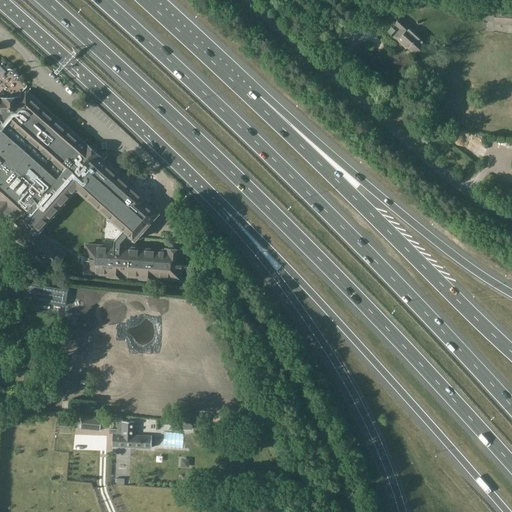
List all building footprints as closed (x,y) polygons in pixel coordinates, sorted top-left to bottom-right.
[(511,1),(505,1),(505,11),(487,10),(487,20),(495,21),(494,24),(511,25),(511,1)] [(400,30),(394,36),(396,39),(415,56),(426,45),(413,33),(414,31),(405,23),(407,21),(402,16),(394,24),(396,26),(400,30)] [(0,223),(15,208),(28,220),(14,236),(52,270),(65,255),(37,230),(42,225),(40,224),(76,183),(113,216),(111,248),(108,248),(108,246),(87,244),(85,272),(109,274),(108,276),(126,277),(126,275),(140,276),(140,278),(158,279),(158,277),(182,279),(184,249),(167,248),(166,250),(128,247),(130,221),(133,218),(163,244),(176,230),(170,224),(172,221),(101,158),(102,157),(88,144),(87,145),(27,92),(23,97),(1,98),(0,96),(0,223)] [(9,280),(7,293),(24,296),(22,307),(32,308),(34,297),(37,298),(37,302),(65,306),(68,290),(26,283),(26,284),(23,283),(23,282),(9,280)] [(34,393),(34,372),(18,372),(18,393),(34,393)] [(22,424),(23,415),(7,413),(6,423),(22,424)] [(81,429),(100,431),(102,417),(82,415),(81,429)] [(58,417),(57,427),(71,428),(72,418),(58,417)] [(109,429),(109,434),(113,434),(113,446),(151,448),(152,437),(134,436),(135,422),(123,422),(122,425),(118,424),(118,429),(109,429)]
